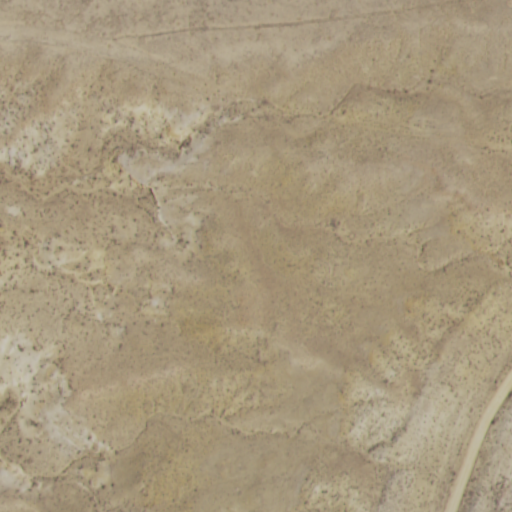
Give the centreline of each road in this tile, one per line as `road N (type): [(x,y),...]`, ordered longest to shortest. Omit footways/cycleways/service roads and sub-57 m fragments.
road 1 (track): [(0,39),(108,44),(304,116),(511,139)]
road 2 (track): [(456,511),(484,422),(511,382)]
